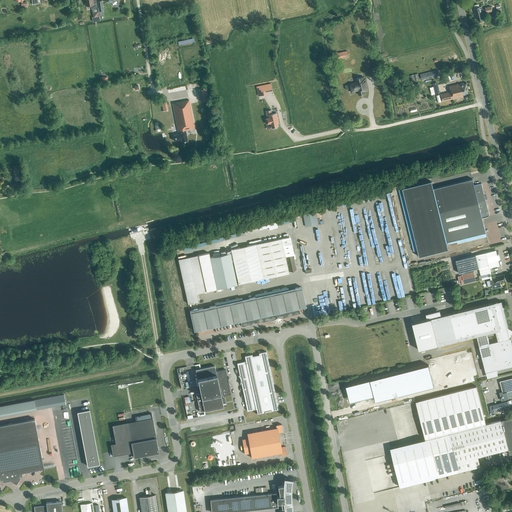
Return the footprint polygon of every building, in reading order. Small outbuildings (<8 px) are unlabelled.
[(84,0),(86,6),(91,5),(91,9),(97,8),(95,0),(84,0)] [(492,12),(491,6),(485,7),(486,9),(482,10),(481,7),(473,9),(475,14),(476,14),(478,21),(483,20),(482,17),(484,17),(483,14),(492,12)] [(92,22),(100,21),(98,10),(95,10),(95,12),(92,13),(93,17),(92,17),(92,22)] [(339,60),(349,58),(347,51),(337,53),(339,60)] [(422,79),(439,75),(438,70),(420,74),(422,79)] [(368,90),(365,79),(364,79),(363,77),(355,79),(356,83),(350,84),(352,92),(358,91),(359,95),(365,94),(364,91),(368,90)] [(258,96),(265,95),(265,92),(272,90),(271,83),(256,87),(258,96)] [(468,94),(466,84),(464,84),(463,83),(449,87),(450,92),(440,95),(441,102),(466,96),(465,95),(468,94)] [(187,141),(185,130),(194,128),(189,101),(173,104),(179,134),(173,136),(174,141),(181,139),(182,142),(187,141)] [(271,113),(270,109),(265,110),(267,117),(264,118),(265,124),(270,123),(271,128),(277,127),(276,124),(279,123),(277,114),(276,112),(271,113)] [(473,179),(433,189),(431,182),(402,189),(419,257),(448,249),(446,242),(486,233),(482,218),(489,216),(485,199),(487,199),(486,195),(484,196),(481,183),(474,185),(473,179)] [(317,212),(303,214),(305,226),(318,224),(317,212)] [(238,284),(264,279),(289,273),(281,239),(231,250),(238,284)] [(481,275),(491,273),(490,268),(499,265),(496,250),(456,260),(459,274),(479,269),(481,275)] [(199,304),(196,294),(215,289),(207,253),(178,260),(188,304),(189,303),(190,308),(202,306),(202,304),(199,304)] [(216,289),(237,284),(230,253),(210,257),(216,289)] [(290,272),(296,270),(293,255),(286,256),(290,272)] [(464,283),(464,284),(476,281),(474,272),(462,275),(462,276),(458,277),(460,284),(464,283)] [(504,275),(490,278),(490,280),(490,281),(491,285),(492,286),(492,288),(493,288),(494,289),(500,287),(500,286),(501,286),(500,283),(506,281),(504,275)] [(271,321),(277,319),(284,318),(287,317),(291,316),(294,315),(297,315),(300,313),(298,309),(306,307),(301,287),(189,311),(194,331),(241,321),(241,326),(244,326),(247,325),(251,325),(254,323),(258,323),(261,322),(264,322),(267,321),(271,321)] [(511,330),(508,328),(503,309),(505,308),(503,306),(501,301),(412,324),(419,350),(477,336),(486,373),(511,366),(511,343),(511,338),(509,338),(511,333),(511,330)] [(279,410),(266,352),(259,353),(259,355),(252,356),(252,355),(245,356),(246,361),(237,363),(239,375),(239,376),(238,375),(239,377),(240,379),(240,381),(240,383),(240,384),(240,383),(241,383),(247,411),(256,409),(257,415),(265,413),(264,411),(271,410),(271,412),(279,410)] [(351,407),(434,386),(429,365),(346,386),(351,407)] [(216,372),(214,366),(195,370),(200,393),(196,394),(200,412),(223,407),(221,397),(231,394),(229,386),(230,386),(229,384),(228,382),(228,380),(229,377),(228,377),(228,378),(227,378),(225,370),(216,372)] [(511,378),(500,381),(502,391),(499,392),(502,401),(508,399),(508,397),(511,396),(511,378)] [(476,386),(416,402),(425,439),(390,448),(400,487),(480,467),(478,457),(508,449),(509,455),(511,454),(511,417),(486,424),(476,386)] [(0,416),(36,410),(34,400),(0,406),(0,416)] [(494,412),(509,408),(507,401),(492,405),(494,412)] [(77,411),(87,465),(99,462),(89,408),(77,411)] [(127,423),(112,426),(115,443),(118,455),(133,452),(134,457),(159,453),(152,418),(127,423)] [(21,473),(44,469),(34,419),(0,425),(0,479),(2,479),(3,482),(10,480),(13,482),(15,479),(20,478),(19,476),(22,475),(21,473)] [(281,447),(278,433),(283,432),(282,424),(276,425),(277,428),(247,433),(248,439),(242,440),(245,453),(251,452),(252,458),(281,453),(282,455),(287,454),(286,446),(281,447)] [(291,487),(292,480),(284,479),(283,483),(283,486),(278,486),(279,496),(276,496),(276,493),(210,500),(211,511),(217,511),(278,506),(277,503),(280,502),(282,508),(284,508),(284,511),(292,511),(291,503),(291,495),(291,487)] [(167,511),(186,511),(183,490),(165,493),(167,511)] [(157,511),(155,495),(139,497),(141,511),(157,511)] [(113,511),(128,511),(126,498),(111,500),(113,511)] [(62,511),(61,501),(46,503),(46,506),(44,506),(34,507),(34,511),(62,511)] [(92,503),(80,505),(81,511),(93,511),(93,507),(92,503)]
